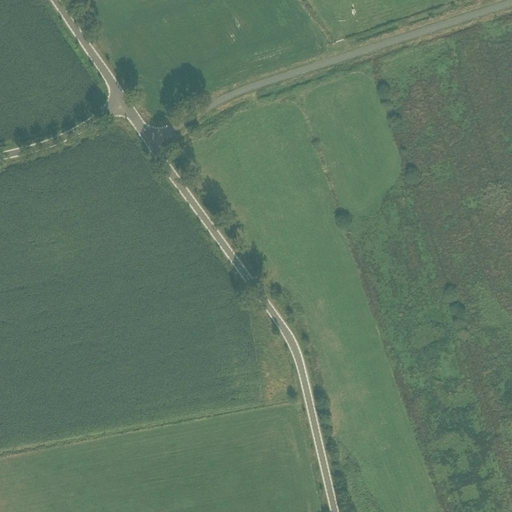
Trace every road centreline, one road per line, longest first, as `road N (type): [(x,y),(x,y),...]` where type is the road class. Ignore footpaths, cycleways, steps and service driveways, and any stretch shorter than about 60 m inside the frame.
road 1 (unclassified): [(334,511),(300,366),(150,143)]
road 2 (unclassified): [(150,143),(207,104),(511,4)]
road 3 (unclassified): [(0,157),(64,137),(123,100)]
road 4 (unclassified): [(123,100),(54,0)]
